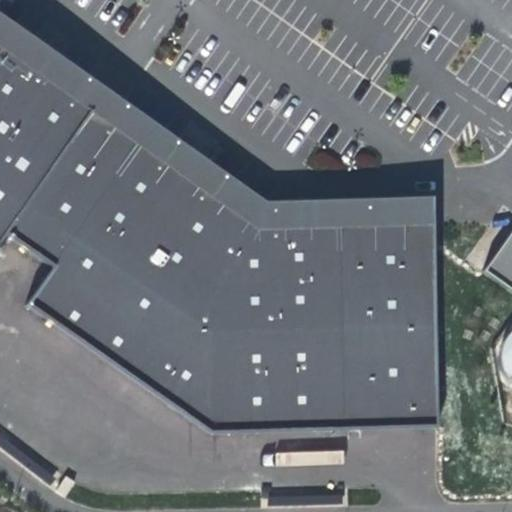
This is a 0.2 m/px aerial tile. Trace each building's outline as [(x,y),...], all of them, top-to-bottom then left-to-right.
[(0,51),(90,116),(104,93),(0,18),(0,51)] [(90,116),(0,51),(0,240),(4,235),(90,116)] [(153,127),(104,93),(90,116),(137,152),(153,127)] [(4,235),(54,272),(137,152),(90,116),(4,235)] [(264,207),(153,127),(137,152),(256,233),(428,231),(428,203),(264,207)] [(256,233),(137,152),(54,272),(28,309),(208,436),(343,434),(338,234),(256,233)] [(511,230),(484,271),(511,291),(511,230)] [(428,231),(338,234),(343,434),(436,427),(428,231)] [(511,332),(504,342),(501,354),(502,367),(508,378),(511,381),(511,332)]
